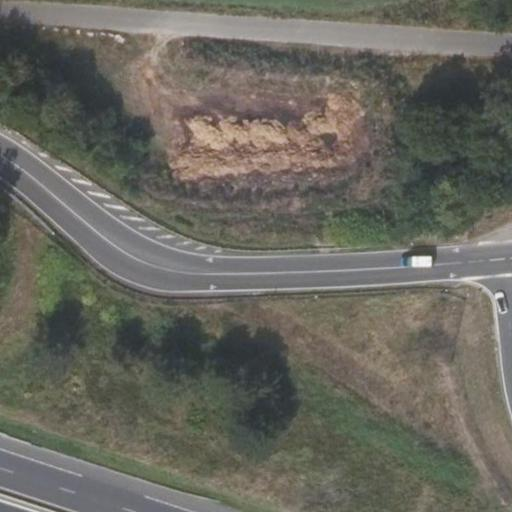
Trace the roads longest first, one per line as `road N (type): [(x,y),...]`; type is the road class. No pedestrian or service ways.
road 1 (secondary): [(511,259),(343,273),(172,272),(138,258),(0,153)]
road 2 (motorway): [(157,511),(0,460)]
